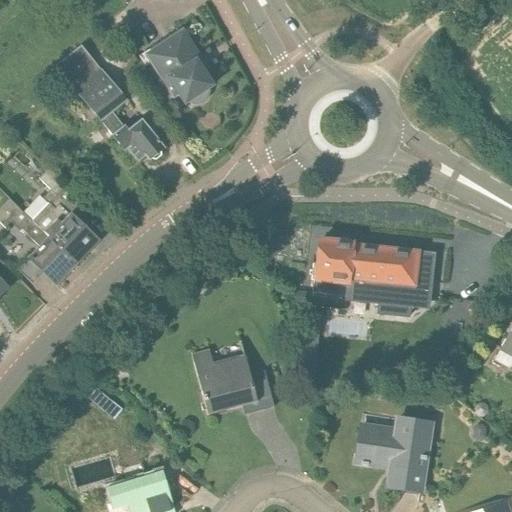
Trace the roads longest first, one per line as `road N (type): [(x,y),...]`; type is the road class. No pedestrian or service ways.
road 1 (tertiary): [(0,393),(114,273),(173,226),(301,148)]
road 2 (tertiary): [(511,209),(383,140)]
road 3 (unclassified): [(370,87),(470,0)]
